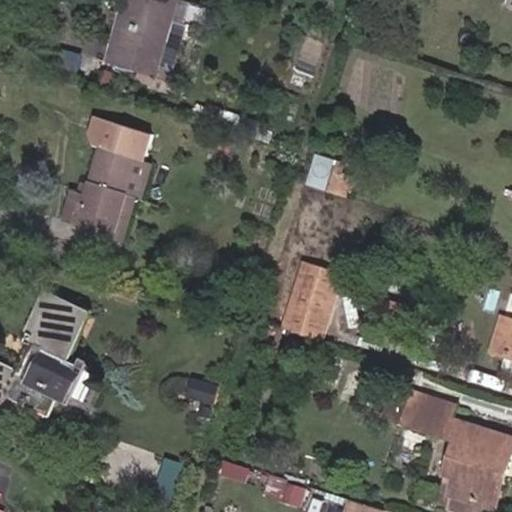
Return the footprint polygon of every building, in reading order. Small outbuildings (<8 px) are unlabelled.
[(207,33),(214,10),(181,0),(134,0),(129,18),(141,22),(138,32),(128,29),(116,66),(158,80),(155,89),(180,97),(186,77),(161,69),(175,23),(207,33)] [(138,32),(141,22),(129,18),(123,16),(108,64),(116,66),(128,29),(138,32)] [(147,161),(155,134),(99,117),(94,135),(98,146),(104,148),(92,187),(90,196),(80,193),(75,191),(66,220),(116,237),(141,160),(147,161)] [(347,165),(318,156),(315,165),(344,174),(347,165)] [(144,200),(155,164),(147,161),(141,160),(116,237),(115,241),(124,245),(139,198),(144,200)] [(351,198),(358,178),(344,174),(315,165),(309,185),(351,198)] [(90,196),(92,187),(83,184),(80,193),(90,196)] [(324,341),(345,277),(305,264),(285,329),(289,330),(321,340),(324,341)] [(60,378),(90,315),(51,296),(30,339),(39,343),(23,376),(0,365),(0,404),(10,409),(16,396),(51,413),(60,395),(70,400),(77,385),(60,378)] [(511,320),(504,318),(493,353),(508,358),(504,373),(511,375),(511,320)] [(315,358),(321,340),(289,330),(284,348),(315,358)] [(511,473),(511,470),(511,438),(455,420),(459,406),(415,392),(405,425),(458,441),(447,477),(449,477),(456,480),(451,496),(486,507),(489,508),(500,469),(511,473)] [(177,510),(192,466),(169,458),(153,502),(177,510)] [(499,511),(511,473),(500,469),(489,508),(499,511)] [(290,483),(290,481),(272,475),(265,496),(284,501),(290,483)] [(484,511),(486,507),(451,496),(456,480),(449,477),(440,506),(458,511),(484,511)] [(302,507),(308,489),(290,483),(284,501),(302,507)] [(385,511),(386,511),(353,501),(349,511),(385,511)]
